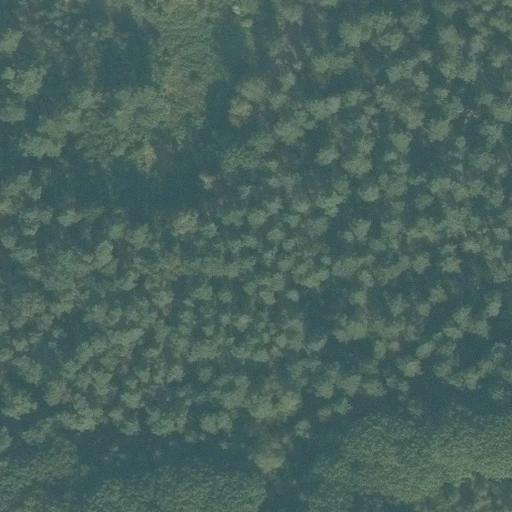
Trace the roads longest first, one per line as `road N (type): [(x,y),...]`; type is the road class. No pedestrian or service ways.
road 1 (track): [(61,511),(315,0)]
road 2 (track): [(306,486),(511,438)]
road 3 (track): [(183,511),(306,486)]
